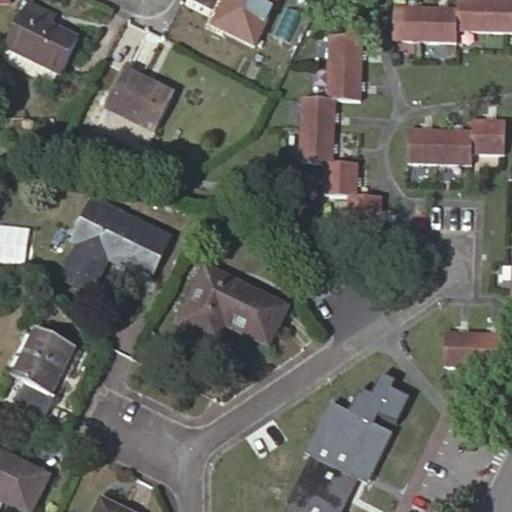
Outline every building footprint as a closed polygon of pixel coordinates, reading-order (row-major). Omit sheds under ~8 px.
[(227,0),(215,26),(255,46),(277,0),(227,0)] [(458,31),(490,32),(490,1),(474,0),(459,0),(458,12),(458,31)] [(511,33),(511,1),(490,1),(490,32),(511,33)] [(54,27),(60,16),(31,2),(25,13),(54,27)] [(394,41),(426,43),(427,11),(395,9),(394,41)] [(458,31),(458,12),(427,11),(426,43),(458,44),(458,31)] [(8,49),(59,75),(62,77),(80,40),(54,27),(25,13),(7,49),(8,49)] [(330,38),(329,69),(362,71),(363,39),(330,38)] [(0,68),(50,93),(59,75),(8,49),(0,65),(0,68)] [(329,69),(328,101),(335,101),(361,102),(362,71),(329,69)] [(106,109),(155,132),(175,95),(126,71),(106,109)] [(302,132),(334,133),(335,101),(328,101),(302,100),(302,132)] [(473,135),(473,155),(505,156),(507,124),(474,122),(473,135)] [(409,165),(441,166),(442,133),(410,131),(409,165)] [(301,164),(325,165),(333,165),(334,133),(302,132),(301,164)] [(473,167),(473,155),(473,135),(442,133),(441,166),(473,167)] [(325,197),(350,198),(357,199),(358,166),(333,165),(325,165),(325,197)] [(357,199),(350,198),(348,231),(380,232),(382,199),(357,199)] [(110,259),(151,280),(170,240),(93,204),(74,242),(80,245),(62,281),(93,295),(110,259)] [(228,326),(270,347),(288,308),(209,269),(186,315),(211,329),(216,320),(228,326)] [(218,345),(228,326),(216,320),(211,329),(186,315),(180,327),(218,345)] [(8,371),(16,375),(36,335),(28,330),(8,371)] [(36,335),(16,375),(14,378),(26,384),(16,403),(46,417),(56,399),(51,396),(74,348),(38,330),(36,335)] [(446,368),(477,369),(478,336),(446,335),(446,368)] [(478,336),(477,369),(509,370),(510,338),(478,336)] [(344,511),(359,482),(369,487),(394,436),(332,406),(307,456),(313,459),(289,507),(290,507),(287,511),(344,511)] [(34,511),(51,478),(0,452),(0,501),(21,511),(34,511)] [(21,511),(0,501),(0,511),(21,511)] [(97,511),(123,511),(102,502),(97,511)]
